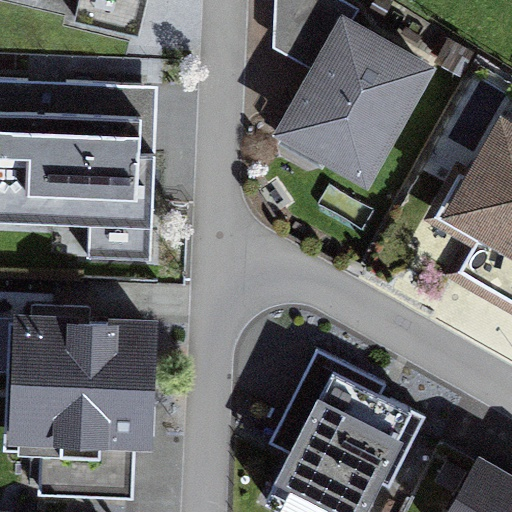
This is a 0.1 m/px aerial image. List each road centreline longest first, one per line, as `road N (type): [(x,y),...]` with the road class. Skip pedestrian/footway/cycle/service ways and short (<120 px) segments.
road 1 (residential): [(219,273),(511,420)]
road 2 (residential): [(219,273),(227,0)]
road 3 (residential): [(206,511),(219,273)]
